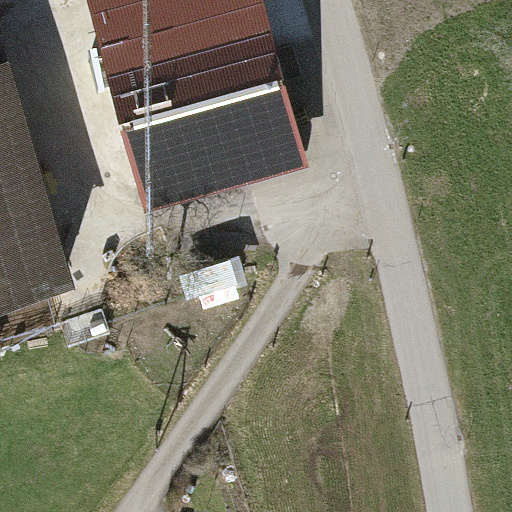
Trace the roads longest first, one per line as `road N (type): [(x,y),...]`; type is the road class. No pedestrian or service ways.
road 1 (residential): [(321,0),(383,207),(448,511)]
road 2 (track): [(133,511),(299,270),(344,224),(383,207)]
